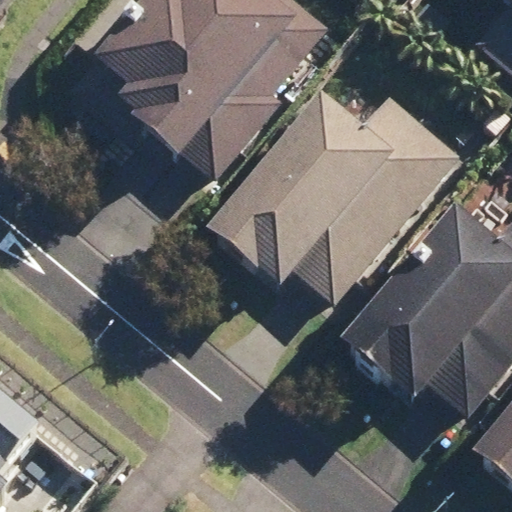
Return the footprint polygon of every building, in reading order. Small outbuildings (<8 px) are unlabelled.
[(158,0),(69,116),(140,170),(155,150),(207,191),(336,23),(305,0),(158,0)] [(511,9),(478,52),(511,78),(511,9)] [(375,129),(337,98),(222,238),(295,299),(304,287),(334,312),(463,156),(398,102),(375,129)] [(469,448),(511,390),(511,229),(505,239),(460,206),(339,367),(388,404),(396,393),(469,448)] [(39,459),(0,421),(0,511),(24,511),(29,507),(10,489),(39,459)] [(511,427),(483,463),(511,486),(511,427)]
